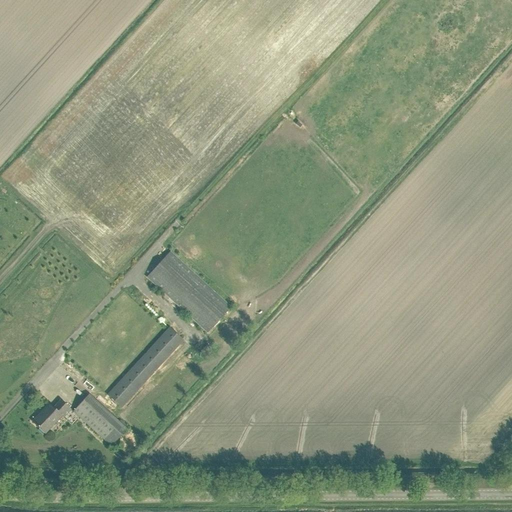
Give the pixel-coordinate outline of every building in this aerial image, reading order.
[(208,333),(232,308),(171,252),(147,277),(208,333)] [(123,408),(185,341),(170,327),(108,395),(123,408)] [(62,381),(75,394),(85,385),(72,372),(62,381)] [(111,448),(128,429),(90,394),(73,413),(111,448)] [(70,410),(60,401),(53,408),(49,404),(32,423),(44,434),(61,416),(63,418),(70,410)]
